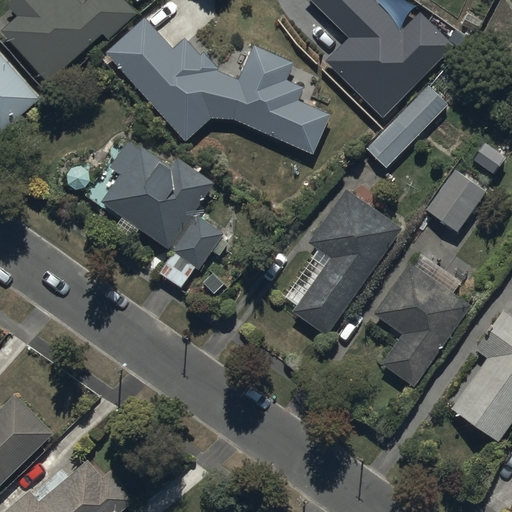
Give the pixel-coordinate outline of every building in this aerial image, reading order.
[(19,17),(1,33),(50,85),(103,35),(109,42),(138,15),(123,0),(89,0),(83,7),(76,0),(15,0),(9,6),(19,17)] [(408,26),(389,53),(426,79),(445,52),(408,26)] [(187,64),(198,144),(323,127),(323,124),(333,123),(329,89),(317,91),(311,47),(187,64)] [(0,134),(0,135),(40,100),(0,55),(0,134)] [(398,99),(369,55),(343,72),(372,115),(376,113),(386,127),(401,113),(393,102),(398,99)] [(366,150),(386,170),(448,107),(428,87),(366,150)] [(133,242),(140,231),(169,252),(216,186),(179,159),(172,169),(144,149),(142,152),(129,144),(126,148),(116,141),(106,154),(116,161),(100,185),(110,192),(101,205),(122,220),(115,229),(133,242)] [(454,171),(425,211),(459,235),(488,195),(454,171)] [(294,313),(328,338),(404,231),(347,190),(308,243),(314,247),(307,256),(311,259),(284,297),(298,307),(294,313)] [(225,236),(198,217),(160,274),(182,290),(196,270),(200,273),(213,253),(220,258),(229,245),(222,240),(225,236)] [(472,307),(408,264),(373,316),(402,336),(382,366),(417,389),(472,307)] [(452,411),(499,445),(511,426),(511,317),(503,311),(475,351),(488,361),(452,411)] [(0,489),(55,436),(18,397),(0,413),(0,489)] [(30,493),(7,511),(122,511),(135,501),(112,473),(104,480),(88,462),(39,504),(30,493)]
